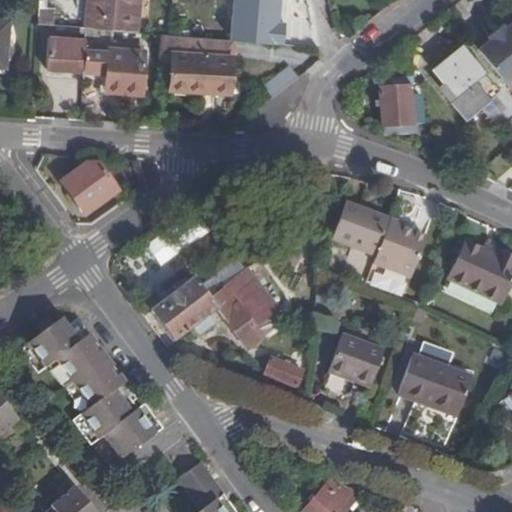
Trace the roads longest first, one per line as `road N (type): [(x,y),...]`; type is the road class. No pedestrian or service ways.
road 1 (residential): [(498,504),(258,418),(209,427)]
road 2 (tertiary): [(511,215),(421,172),(310,139)]
road 3 (tertiary): [(75,260),(209,427)]
road 4 (tertiary): [(428,0),(330,79),(310,139)]
road 5 (residential): [(183,149),(0,137)]
road 6 (tertiary): [(183,149),(170,193),(75,260)]
road 7 (tertiary): [(310,139),(183,149)]
road 8 (residential): [(0,160),(75,260)]
